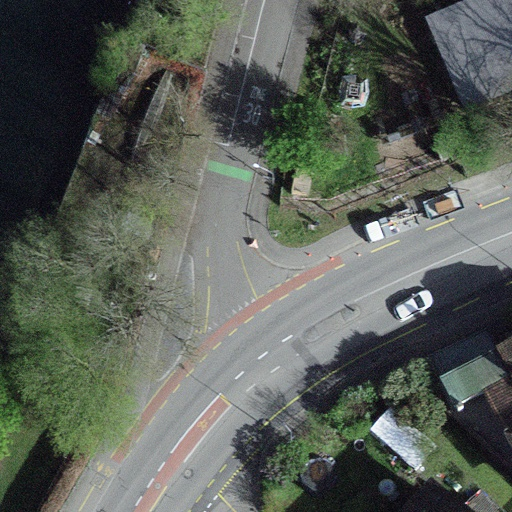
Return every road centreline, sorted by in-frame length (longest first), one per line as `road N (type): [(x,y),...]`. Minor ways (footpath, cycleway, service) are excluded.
road 1 (residential): [(280,0),(228,214),(235,259),(278,354)]
road 2 (primary): [(511,234),(355,306),(278,354)]
road 3 (primary): [(176,461),(278,354)]
